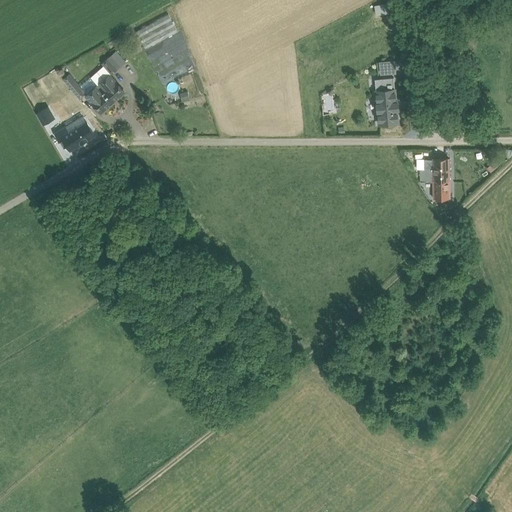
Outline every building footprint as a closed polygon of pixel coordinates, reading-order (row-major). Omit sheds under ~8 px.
[(375,14),(387,12),(386,2),(374,4),(375,14)] [(136,32),(145,49),(177,32),(168,14),(136,32)] [(126,50),(131,55),(135,51),(131,46),(126,50)] [(102,64),(103,65),(111,74),(112,75),(117,69),(108,58),(102,64)] [(98,86),(110,75),(111,74),(103,65),(90,77),(98,86)] [(368,69),(368,75),(379,74),(378,73),(385,72),(385,67),(368,69)] [(85,93),(80,87),(69,74),(63,80),(79,98),(85,93)] [(98,86),(113,102),(124,92),(110,75),(98,86)] [(98,86),(90,77),(80,87),(85,93),(87,95),(98,86)] [(378,101),(396,99),(394,78),(375,80),(378,101)] [(86,96),(101,113),(113,102),(98,86),(87,95),(86,96)] [(321,89),(322,109),(335,108),(334,89),(321,89)] [(187,93),(179,95),(181,103),(188,100),(187,93)] [(396,99),(378,101),(380,124),(398,122),(397,110),(396,99)] [(46,128),(54,123),(49,115),(41,119),(46,128)] [(64,137),(71,149),(87,139),(79,125),(66,133),(63,135),(64,137)] [(63,135),(66,133),(64,130),(56,134),(59,140),(64,137),(63,135)] [(449,158),(433,158),(433,160),(424,160),(424,169),(420,169),(421,181),(427,181),(431,181),(433,181),(433,185),(450,185),(450,181),(449,158)]
